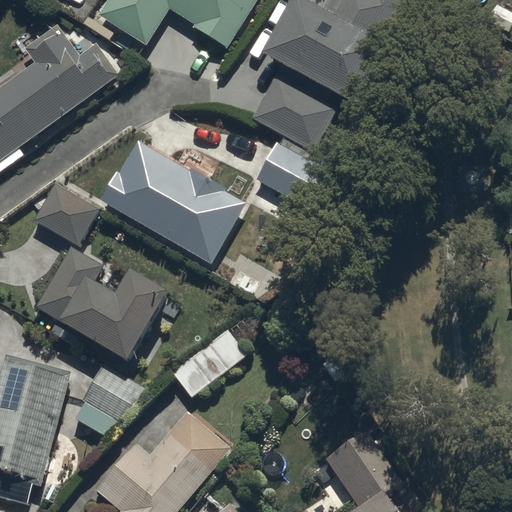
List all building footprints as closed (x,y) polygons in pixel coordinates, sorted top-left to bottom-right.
[(169,11),(228,48),(258,0),(111,0),(103,13),(149,42),(169,11)] [(292,0),(265,56),(362,103),(412,0),(331,0),(330,3),(323,0),(292,0)] [(0,159),(121,73),(99,43),(84,54),(62,23),(27,48),(36,60),(0,86),(0,159)] [(317,152),(342,107),(279,72),(254,118),(317,152)] [(101,201),(213,265),(250,201),(138,136),(101,201)] [(280,141),(259,178),(318,210),(338,172),(280,141)] [(56,185),(35,217),(81,244),(101,208),(56,185)] [(74,243),(39,303),(132,356),(173,285),(136,264),(122,288),(100,276),(107,263),(74,243)] [(175,373),(195,398),(251,354),(231,328),(175,373)] [(34,483),(43,485),(73,370),(8,353),(0,381),(0,498),(29,506),(34,483)] [(140,384),(104,364),(75,415),(110,435),(140,384)] [(122,511),(177,511),(232,446),(190,411),(152,456),(138,445),(101,490),(124,510),(122,511)] [(349,511),(406,511),(394,494),(407,487),(368,432),(331,458),(362,503),(349,511)]
